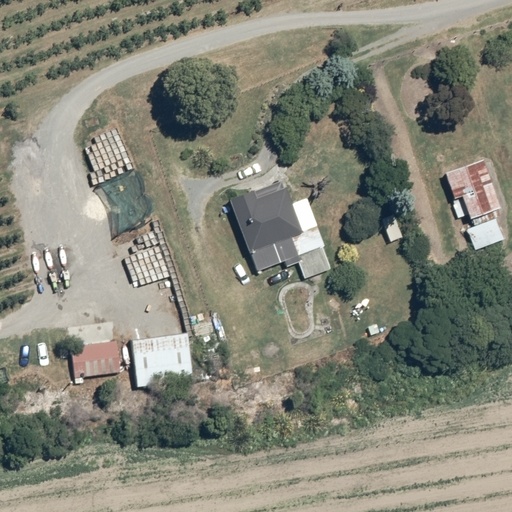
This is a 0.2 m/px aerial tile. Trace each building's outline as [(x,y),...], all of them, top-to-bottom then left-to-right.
[(500,208),(485,159),(446,172),(453,196),(463,193),(471,218),(500,208)] [(232,199),(255,271),(287,261),(289,266),(300,262),(304,277),(330,269),(307,196),(293,200),(287,181),(232,199)] [(503,238),(497,218),(465,228),(471,248),(503,238)] [(361,342),(354,318),(340,322),(347,346),(361,342)] [(195,377),(191,332),(134,337),(138,383),(195,377)] [(121,371),(118,339),(69,344),(73,376),(121,371)]
